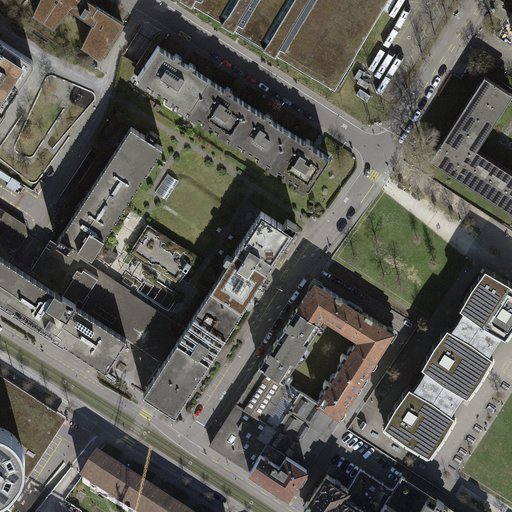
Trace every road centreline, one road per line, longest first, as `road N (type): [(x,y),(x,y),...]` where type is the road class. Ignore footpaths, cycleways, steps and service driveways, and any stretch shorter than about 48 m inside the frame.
road 1 (residential): [(186,445),(383,154)]
road 2 (tertiary): [(0,357),(243,511)]
road 3 (residential): [(141,0),(383,154)]
road 4 (tertiary): [(186,445),(0,328)]
road 5 (residential): [(383,154),(477,0)]
road 6 (tertiary): [(290,511),(186,445)]
